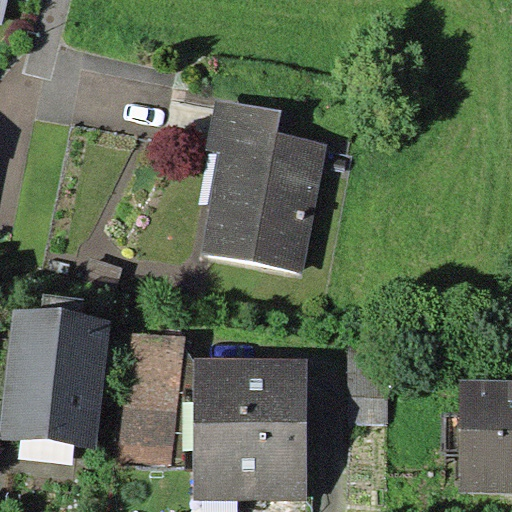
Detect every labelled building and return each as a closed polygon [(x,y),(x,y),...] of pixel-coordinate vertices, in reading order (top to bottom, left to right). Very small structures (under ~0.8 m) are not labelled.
[(8,0),(0,0),(0,24),(2,25),(8,0)] [(230,111),(205,259),(301,275),(322,153),(277,145),(282,119),(230,111)] [(111,332),(8,321),(0,411),(0,447),(97,457),(111,332)] [(307,367),(194,368),(196,506),(309,505),(307,367)] [(511,387),(459,387),(457,505),(511,505),(511,387)]
